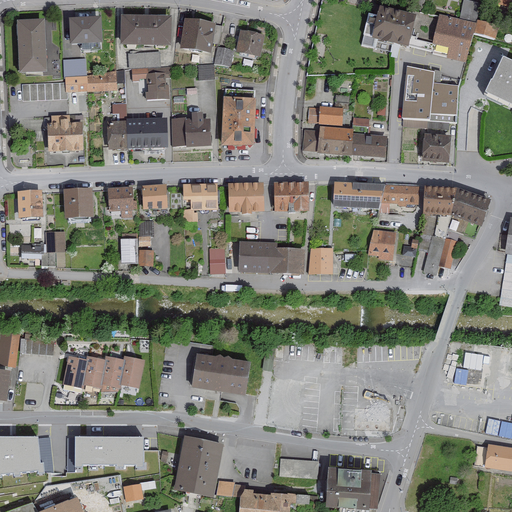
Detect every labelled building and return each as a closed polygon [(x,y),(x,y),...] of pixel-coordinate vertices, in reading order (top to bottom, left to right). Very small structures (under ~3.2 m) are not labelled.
[(463,3),(459,19),(474,23),(478,8),(463,3)] [(414,20),(380,12),(378,20),(368,18),(361,48),(371,51),(373,43),(407,51),(414,20)] [(447,61),(464,64),(476,26),(439,18),(432,46),(449,51),(447,61)] [(170,23),(121,21),(120,49),(169,50),(170,23)] [(100,47),(100,22),(69,23),(70,48),(100,47)] [(45,76),(44,24),(18,25),(19,76),(45,76)] [(214,29),(184,25),(180,53),(210,57),(214,29)] [(479,25),(476,33),(495,39),(497,31),(479,25)] [(264,40),(241,35),(237,56),(260,61),(264,40)] [(233,53),(218,51),(215,67),(229,70),(233,53)] [(129,71),(160,69),(159,55),(128,57),(129,71)] [(511,63),(503,59),(487,92),(511,103),(511,63)] [(116,94),(115,75),(86,75),(86,62),(62,63),(63,80),(65,80),(65,95),(116,94)] [(213,82),(213,68),(198,69),(198,83),(213,82)] [(434,77),(407,70),(402,122),(430,124),(430,116),(455,118),(457,90),(433,87),(434,77)] [(147,96),(145,96),(145,102),(168,102),(168,89),(166,89),(165,77),(148,77),(148,73),(132,73),(132,84),(147,84),(147,96)] [(253,104),(253,94),(226,93),(225,102),(222,102),(220,150),(253,151),(255,104),(253,104)] [(348,110),(348,99),(334,99),(334,110),(348,110)] [(165,153),(164,124),(141,124),(141,107),(114,108),(114,117),(118,117),(119,125),(107,125),(107,154),(165,153)] [(341,130),(342,112),(319,110),(319,111),(308,111),(307,125),(318,126),(318,128),(341,130)] [(210,150),(209,123),(202,123),(202,117),(191,117),(191,123),(172,123),(172,150),(210,150)] [(82,154),(81,119),(50,120),(50,126),(47,126),(48,155),(82,154)] [(367,121),(353,120),(353,128),(367,129),(367,121)] [(352,137),(352,133),(319,131),(319,134),(304,133),(303,153),(317,154),(317,156),(350,158),(352,137)] [(352,137),(350,158),(385,161),(386,139),(352,137)] [(450,139),(425,137),(423,164),(448,165),(450,139)] [(307,185),(274,185),(274,213),(307,213),(307,185)] [(419,189),(335,185),(334,210),(378,212),(377,216),(388,216),(389,208),(419,209),(419,189)] [(262,186),(228,187),(229,216),(263,215),(262,186)] [(165,188),(141,190),(142,213),(166,212),(165,188)] [(217,188),(182,188),(182,204),(189,204),(190,212),(182,212),(182,225),(197,225),(197,214),(217,214),(217,188)] [(466,194),(457,191),(439,190),(425,189),(423,217),(451,218),(477,227),(481,229),(491,202),(466,194)] [(131,190),(107,191),(107,214),(120,214),(120,220),(132,220),(131,190)] [(92,220),(91,191),(63,192),(64,220),(92,220)] [(42,219),(41,192),(17,193),(18,220),(42,219)] [(451,218),(423,217),(418,251),(428,253),(423,274),(440,278),(443,270),(450,272),(457,243),(459,238),(472,242),(477,227),(451,218)] [(123,232),(122,237),(140,237),(140,244),(150,245),(151,220),(139,220),(139,233),(123,232)] [(511,221),(510,221),(505,257),(507,257),(500,306),(511,308),(511,221)] [(373,232),(368,256),(379,258),(378,261),(391,263),(396,235),(373,232)] [(64,255),(64,234),(45,234),(45,247),(21,247),(21,261),(41,261),(41,268),(55,268),(55,255),(64,255)] [(136,242),(121,242),(121,267),(136,266),(136,242)] [(417,243),(412,242),(411,248),(404,247),(402,256),(415,258),(417,243)] [(280,246),(240,244),(239,275),(302,276),(303,251),(280,251),(280,246)] [(223,265),(223,251),(209,251),(209,265),(223,265)] [(310,251),(308,276),(333,276),(332,251),(310,251)] [(151,269),(152,254),(140,253),(138,268),(151,269)] [(0,369),(15,371),(19,338),(0,335),(0,369)] [(21,351),(55,353),(55,340),(21,338),(21,351)] [(262,373),(272,374),(275,344),(266,343),(262,373)] [(471,368),(483,370),(485,357),(469,355),(468,368),(458,366),(456,382),(469,384),(471,368)] [(244,398),(249,366),(197,357),(191,390),(244,398)] [(138,391),(144,363),(124,358),(123,362),(105,358),(104,363),(87,359),(86,363),(68,359),(62,388),(82,393),(83,389),(99,393),(100,388),(118,392),(119,387),(138,391)] [(9,388),(10,374),(0,372),(0,402),(6,403),(7,387),(9,388)] [(511,436),(511,421),(504,419),(501,434),(511,436)] [(38,436),(0,435),(0,477),(44,475),(38,436)] [(145,436),(73,436),(73,470),(145,470),(145,436)] [(213,499),(221,448),(184,441),(175,493),(213,499)] [(511,450),(488,447),(485,470),(511,473),(511,450)] [(316,481),(317,464),(280,462),(279,479),(316,481)] [(371,473),(328,471),(325,511),(349,511),(368,511),(369,510),(376,510),(378,477),(371,476),(371,473)] [(154,484),(123,489),(126,504),(143,502),(142,494),(155,492),(154,484)] [(233,486),(219,484),(217,497),(231,499),(233,486)] [(308,507),(308,498),(270,496),(270,498),(252,496),(253,493),(241,492),(239,511),(289,511),(289,506),(308,507)] [(79,511),(75,501),(48,511),(79,511)]
